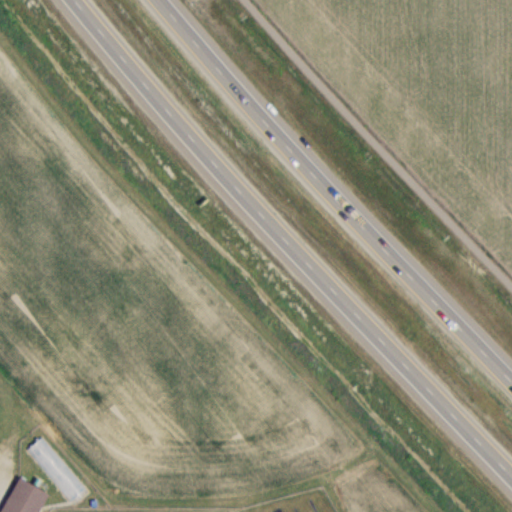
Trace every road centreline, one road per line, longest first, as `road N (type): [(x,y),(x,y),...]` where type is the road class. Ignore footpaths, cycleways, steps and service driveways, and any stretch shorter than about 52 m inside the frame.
road 1 (motorway): [(73,0),(229,180),(511,475)]
road 2 (motorway): [(511,377),(162,0)]
